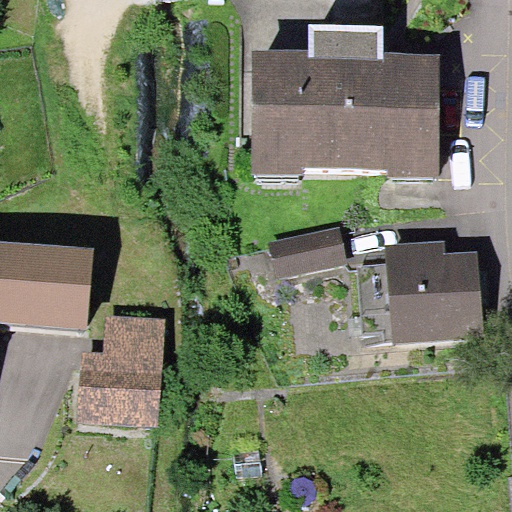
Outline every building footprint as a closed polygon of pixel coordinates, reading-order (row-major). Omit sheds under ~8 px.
[(438,177),(440,55),(384,54),(384,25),(309,24),(309,49),(253,48),(251,173),(304,174),(304,167),(388,168),(388,176),(438,177)] [(348,265),(340,228),(269,242),(277,280),(348,265)] [(94,247),(0,240),(0,323),(88,329),(94,247)] [(446,240),(386,244),(388,264),(393,335),(394,343),(486,336),(479,251),(447,253),(446,240)] [(393,335),(388,264),(357,266),(362,337),(393,335)] [(83,352),(80,424),(160,428),(165,318),(106,315),(104,353),(83,352)]
